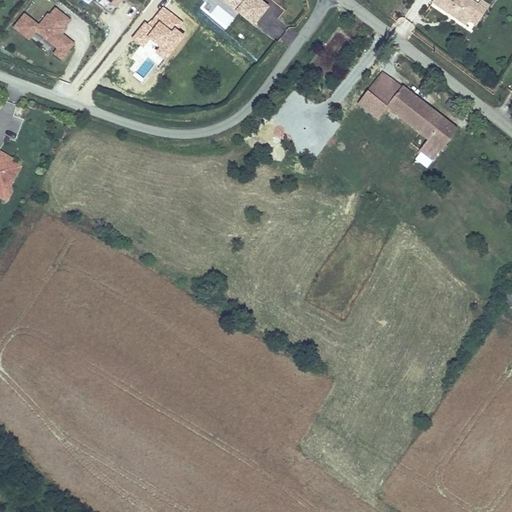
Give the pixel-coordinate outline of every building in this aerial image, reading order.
[(98,0),(113,11),(121,0),(98,0)] [(251,11),(237,0),(210,0),(215,3),(211,7),(236,28),(251,11)] [(463,0),(430,0),(427,5),(461,28),(465,23),(474,8),(463,0)] [(484,9),(478,4),(474,8),(465,23),(471,28),(484,9)] [(50,52),(62,61),(75,43),(62,33),(72,20),(53,6),(39,24),(23,12),(11,28),(48,54),(50,52)] [(392,29),(407,40),(417,26),(401,16),(392,29)] [(390,80),(368,109),(378,116),(386,106),(440,148),(455,129),(390,80)] [(0,195),(6,200),(12,191),(7,187),(20,165),(12,160),(13,158),(0,150),(0,149),(0,195)]
